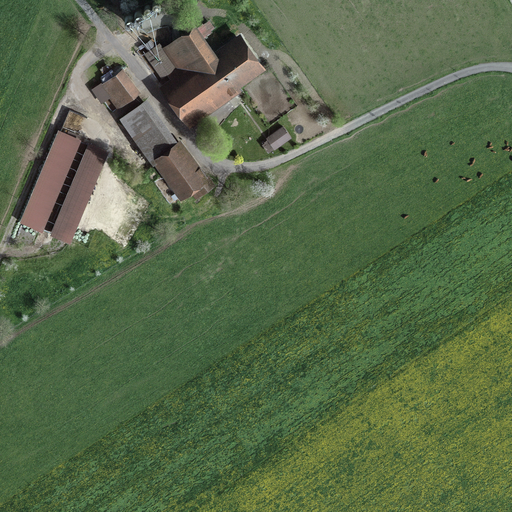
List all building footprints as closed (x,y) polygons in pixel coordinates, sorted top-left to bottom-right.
[(213,52),(196,27),(166,48),(180,67),(171,73),(178,84),(167,92),(185,117),(259,65),(241,39),(239,40),(236,36),(213,52)] [(163,72),(171,67),(156,46),(149,51),(163,72)] [(118,106),(138,92),(122,70),(103,84),(118,106)] [(174,148),(143,104),(123,118),(179,196),(196,184),(202,191),(212,183),(207,176),(202,180),(177,145),(174,148)] [(280,144),(290,137),(283,126),(272,134),(280,144)] [(41,227),(78,140),(60,132),(23,220),(41,227)] [(69,239),(106,152),(91,146),(55,233),(69,239)]
